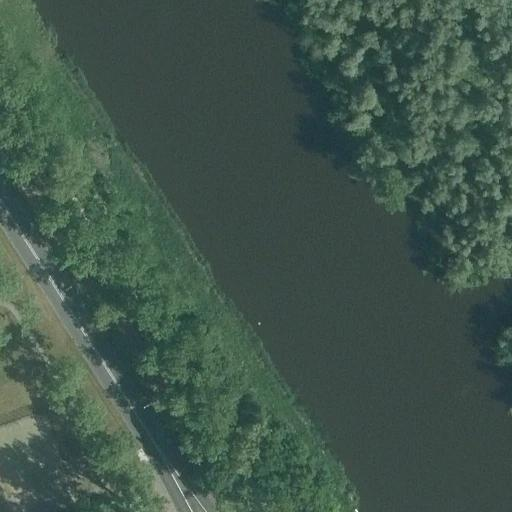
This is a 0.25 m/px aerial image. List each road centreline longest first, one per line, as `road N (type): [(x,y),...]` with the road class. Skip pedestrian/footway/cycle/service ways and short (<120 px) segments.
road 1 (secondary): [(0,195),(127,397)]
road 2 (secondary): [(211,511),(127,397)]
road 3 (secondary): [(127,397),(184,511)]
